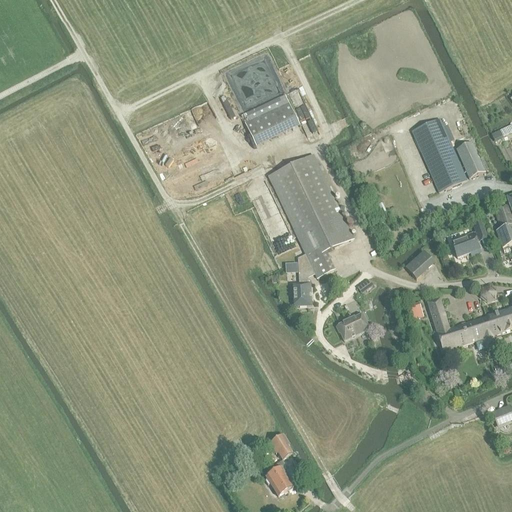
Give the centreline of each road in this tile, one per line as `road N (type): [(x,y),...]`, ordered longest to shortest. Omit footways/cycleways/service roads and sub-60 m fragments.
road 1 (track): [(282,36),(118,114),(341,498)]
road 2 (residential): [(320,318),(325,344),(401,377),(458,417),(511,391)]
road 3 (residential): [(511,282),(424,288),(371,271)]
road 4 (track): [(118,114),(54,0)]
